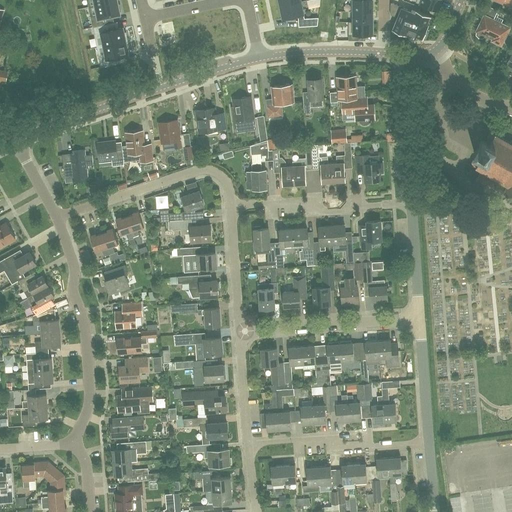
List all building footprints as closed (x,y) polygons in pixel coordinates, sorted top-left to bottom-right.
[(353,0),(353,12),(357,12),(368,12),(372,12),(372,0),(353,0)] [(416,0),(415,2),(435,10),(436,11),(440,0),(416,0)] [(118,5),(117,1),(95,6),(97,15),(90,17),(93,27),(104,25),(103,18),(120,14),(120,12),(122,12),(120,5),(118,5)] [(297,16),(303,14),(301,2),(280,6),(283,19),(297,16)] [(375,29),(383,29),(382,4),(374,4),(375,29)] [(397,17),(392,29),(393,30),(392,32),(400,35),(401,33),(406,35),(407,32),(423,39),(423,38),(425,39),(428,31),(426,30),(428,25),(427,24),(430,16),(412,8),(411,11),(402,7),(401,7),(399,12),(397,17)] [(510,28),(493,20),(498,11),(489,7),(477,31),(476,35),(479,38),(483,39),(486,36),(493,39),(492,41),(501,45),(510,28)] [(368,22),(372,22),(372,12),(368,12),(357,12),(353,12),(353,22),(357,22),(368,22)] [(299,27),(317,26),(318,18),(304,19),(298,19),(299,27)] [(349,40),(360,40),(360,34),(365,34),(372,34),(372,22),(368,22),(357,22),(353,22),(353,34),(348,34),(348,40),(349,40)] [(102,36),(104,46),(128,41),(126,33),(124,33),(123,28),(109,31),(108,24),(104,25),(93,27),(95,38),(102,36)] [(129,49),(128,41),(104,46),(106,55),(99,57),(101,67),(116,64),(115,57),(129,54),(127,49),(129,49)] [(338,88),(338,92),(330,92),(331,102),(339,102),(342,102),(342,100),(357,98),(364,98),(363,86),(357,87),(356,76),(355,76),(354,75),(349,75),(348,77),(337,77),(338,88)] [(310,101),(304,102),(305,114),(312,114),(311,107),(324,106),(322,79),(309,80),(310,101)] [(285,85),(272,87),(273,101),(267,102),(269,113),(282,112),(281,103),(294,102),(293,85),(291,85),(290,83),(286,84),(285,85)] [(237,121),(254,118),(252,105),(250,105),(249,97),(233,99),(237,121)] [(368,105),(367,98),(364,98),(357,98),(342,100),(342,102),(343,107),(346,107),(346,114),(356,113),(356,120),(359,120),(360,122),(362,124),(364,125),(367,125),(369,124),(371,122),(371,119),(375,119),(374,105),(368,105)] [(200,133),(205,132),(206,135),(218,133),(217,130),(225,129),(223,113),(216,114),(215,108),(197,111),(200,133)] [(257,117),(259,131),(266,130),(264,116),(257,117)] [(182,148),(180,134),(180,133),(179,133),(177,120),(160,123),(163,143),(174,142),(175,148),(182,148)] [(130,164),(129,154),(140,153),(141,162),(153,160),(151,145),(144,145),(143,131),(127,133),(129,152),(123,152),(124,165),(130,164)] [(332,143),(347,142),(346,131),(332,132),(332,143)] [(511,141),(510,141),(509,142),(501,138),(502,136),(501,137),(492,132),(489,133),(487,136),(488,139),(487,142),(482,139),(474,153),(478,156),(477,159),(474,159),(472,162),(473,165),(481,170),(480,172),(481,172),(473,184),(500,200),(504,191),(505,192),(505,190),(511,194),(511,141)] [(269,141),(271,150),(282,148),(280,138),(269,141)] [(275,169),(274,150),(269,151),(268,140),(259,142),(260,151),(261,151),(262,162),(274,161),(274,169),(275,169)] [(124,165),(123,152),(123,151),(117,151),(116,141),(98,143),(100,161),(112,159),(112,166),(124,165)] [(232,150),(231,143),(221,145),(222,152),(232,150)] [(186,161),(193,160),(191,146),(184,147),(186,161)] [(285,161),(280,162),(280,155),(282,155),(281,149),(280,149),(274,150),(275,169),(282,169),(283,185),(295,185),(294,166),(293,166),(285,166),(285,161)] [(65,178),(72,177),(73,179),(75,179),(75,182),(88,180),(87,168),(89,168),(88,166),(93,165),(92,155),(85,156),(85,150),(72,151),(73,160),(70,161),(71,163),(63,164),(65,178)] [(234,156),(232,150),(222,153),(224,159),(234,156)] [(380,173),(383,172),(383,163),(370,164),(370,155),(357,156),(358,172),(365,172),(366,182),(373,181),(373,183),(379,183),(379,181),(380,181),(380,173)] [(345,170),(345,158),(337,158),(338,164),(333,164),(334,183),(346,182),(345,170)] [(328,160),(321,160),(321,170),(322,183),(334,183),(333,164),(328,164),(328,160)] [(306,171),(306,161),(298,161),(299,166),(294,166),(295,185),(307,184),(306,171)] [(253,189),(268,188),(267,170),(259,170),(259,163),(252,164),(253,171),(252,171),(252,172),(247,172),(248,182),(247,182),(247,189),(253,189)] [(185,212),(205,205),(200,191),(180,198),(185,212)] [(144,227),(143,224),(139,211),(133,213),(134,215),(128,217),(130,224),(135,238),(140,236),(138,229),(144,227)] [(135,238),(130,224),(128,217),(122,219),(121,217),(116,219),(121,235),(127,233),(129,240),(135,238)] [(186,227),(186,224),(185,220),(184,220),(170,221),(169,221),(169,230),(181,229),(182,235),(191,234),(192,242),(212,241),(211,225),(186,227)] [(382,240),(381,224),(381,220),(367,221),(367,224),(359,225),(359,236),(361,236),(362,249),(371,249),(371,241),(382,240)] [(7,223),(0,227),(0,247),(16,239),(7,223)] [(332,226),(333,244),(342,243),(342,249),(347,249),(346,243),(347,243),(345,225),(332,226)] [(260,261),(260,270),(277,268),(275,243),(275,247),(270,247),(269,229),(260,229),(260,226),(254,227),(256,248),(269,248),(269,261),(260,261)] [(326,244),(333,244),(332,226),(319,227),(321,245),(321,251),(326,250),(326,244)] [(102,233),(109,255),(115,253),(112,246),(118,244),(113,228),(107,230),(108,232),(102,233)] [(308,228),(294,229),(295,247),(302,246),(302,251),(306,251),(307,266),(316,265),(315,253),(314,241),(309,242),(308,228)] [(287,247),(295,247),(294,229),(280,230),(281,242),(275,243),(277,268),(284,268),(284,257),(288,256),(287,247)] [(104,257),(109,255),(102,233),(96,235),(96,234),(90,236),(96,252),(102,250),(104,257)] [(152,253),(159,252),(158,244),(151,245),(152,253)] [(193,254),(193,248),(177,249),(177,256),(191,255),(191,262),(198,261),(198,269),(216,267),(215,253),(193,254)] [(24,255),(21,250),(0,261),(0,273),(10,267),(15,276),(36,264),(30,252),(24,255)] [(316,265),(322,265),(324,265),(323,252),(315,253),(316,265)] [(373,281),(371,261),(362,261),(362,262),(363,279),(363,282),(373,281)] [(356,279),(363,279),(362,262),(355,262),(356,279)] [(326,265),(324,265),(322,265),(323,282),(328,282),(328,287),(329,287),(329,289),(335,289),(333,264),(326,265)] [(125,274),(128,273),(125,266),(106,273),(108,279),(105,280),(110,294),(129,287),(125,274)] [(28,297),(34,294),(49,285),(43,275),(31,282),(27,276),(18,281),(24,292),(28,297)] [(200,289),(200,297),(218,296),(218,289),(220,289),(220,282),(217,282),(217,281),(211,281),(199,282),(199,275),(177,277),(177,282),(178,284),(182,284),(188,283),(189,289),(200,289)] [(305,276),(294,277),(292,277),(293,287),(293,292),(282,293),(283,307),(299,306),(299,299),(307,299),(307,287),(306,287),(305,276)] [(354,286),(354,280),(341,281),(340,282),(340,288),(341,288),(342,303),(358,302),(357,286),(354,286)] [(371,301),(387,300),(386,280),(376,281),(377,287),(370,287),(371,301)] [(323,282),(321,283),(322,288),(313,288),(314,305),(330,304),(329,289),(329,287),(328,287),(328,282),(323,282)] [(259,284),(259,289),(260,309),(274,308),(273,298),(273,293),(273,283),(259,284)] [(55,296),(49,285),(34,294),(28,297),(37,314),(46,309),(43,303),(55,296)] [(122,304),(123,311),(116,312),(117,328),(137,327),(136,316),(142,315),(141,303),(122,304)] [(205,315),(205,318),(204,319),(202,321),(202,323),(204,325),(205,325),(206,325),(206,327),(220,326),(219,308),(205,309),(197,310),(197,303),(170,305),(171,312),(179,311),(179,314),(197,313),(197,315),(205,315)] [(42,334),(60,332),(59,319),(46,320),(46,312),(33,315),(34,326),(41,326),(42,334)] [(157,337),(160,336),(159,330),(156,330),(142,331),(143,338),(141,338),(141,337),(118,339),(119,353),(142,352),(141,344),(147,343),(147,338),(157,337)] [(60,332),(42,334),(43,341),(35,342),(36,353),(49,352),(48,346),(61,345),(60,332)] [(203,339),(197,340),(197,333),(174,335),(175,346),(195,344),(195,348),(204,347),(205,355),(222,354),(221,338),(203,339)] [(378,341),(379,364),(386,363),(386,367),(398,367),(397,343),(390,344),(390,340),(378,341)] [(340,344),(339,344),(341,367),(341,362),(348,361),(348,363),(360,362),(358,342),(352,342),(352,343),(351,343),(351,341),(340,342),(340,344)] [(367,365),(379,364),(378,341),(365,342),(366,360),(366,365),(367,365)] [(341,367),(339,344),(339,342),(328,343),(328,345),(327,345),(328,357),(321,357),(323,386),(329,386),(331,386),(330,371),(336,371),(335,368),(341,367)] [(323,386),(321,357),(315,358),(314,346),(301,347),(303,364),(303,368),(315,368),(316,383),(312,383),(311,384),(311,387),(320,387),(322,386),(323,386)] [(290,365),(303,364),(301,347),(289,348),(290,365)] [(284,375),(284,367),(278,367),(276,349),(261,350),(263,368),(271,367),(272,371),(278,370),(279,390),(286,389),(284,375)] [(28,372),(53,370),(52,358),(39,359),(39,353),(26,354),(28,372)] [(139,372),(148,372),(147,357),(125,359),(125,366),(120,367),(121,382),(140,380),(139,372)] [(6,374),(15,374),(15,359),(3,359),(3,367),(6,367),(6,374)] [(194,373),(205,373),(206,381),(224,380),(224,379),(226,379),(225,372),(223,372),(223,366),(223,365),(216,365),(205,366),(205,367),(201,367),(200,360),(196,361),(184,361),(184,368),(194,367),(194,373)] [(28,372),(28,379),(29,390),(41,389),(41,383),(54,382),(53,370),(28,372)] [(360,370),(361,383),(368,383),(368,370),(360,370)] [(381,382),(382,396),(384,422),(397,422),(395,404),(389,404),(388,388),(390,388),(389,381),(381,382)] [(357,384),(359,402),(353,402),(352,395),(347,396),(348,403),(349,420),(361,420),(360,406),(366,406),(364,383),(357,384)] [(378,405),(372,405),(370,383),(364,383),(366,406),(371,405),(372,423),(384,422),(382,396),(377,396),(378,405)] [(322,386),(324,405),(312,406),(314,424),(314,426),(321,425),(321,423),(326,423),(325,412),(331,412),(329,394),(329,386),(323,386),(322,386)] [(122,390),(122,396),(118,396),(119,411),(140,410),(139,401),(152,401),(152,388),(122,390)] [(23,408),(47,406),(46,394),(36,395),(36,389),(23,390),(24,401),(23,403),(23,408)] [(206,413),(226,411),(225,397),(217,397),(216,391),(183,394),(184,405),(206,403),(206,413)] [(337,421),(349,420),(348,403),(347,396),(347,394),(342,395),(343,403),(336,403),(337,421)] [(278,412),(279,430),(291,429),(291,422),(290,411),(283,412),(282,396),(277,397),(277,398),(278,412)] [(47,406),(23,408),(29,408),(30,415),(23,415),(23,425),(36,425),(35,419),(48,418),(47,406)] [(302,424),(314,424),(312,406),(300,407),(302,424)] [(273,413),(266,413),(267,428),(267,431),(279,430),(278,412),(273,413)] [(112,418),(113,424),(111,424),(112,437),(128,436),(128,430),(144,428),(143,415),(112,418)] [(196,426),(196,418),(176,419),(177,427),(184,426),(184,427),(196,426)] [(200,424),(200,425),(200,431),(208,431),(209,438),(228,437),(227,423),(200,424)] [(497,486),(511,483),(511,436),(447,445),(449,463),(453,452),(472,449),(473,455),(470,455),(466,453),(458,454),(458,459),(474,457),(469,471),(471,480),(470,481),(475,483),(479,471),(481,483),(487,482),(486,477),(487,477),(497,480),(497,486)] [(147,453),(147,450),(152,449),(151,441),(128,443),(129,449),(113,450),(114,463),(131,462),(131,454),(147,453)] [(204,451),(204,445),(187,446),(187,453),(204,452),(204,458),(209,458),(209,466),(229,465),(228,450),(204,451)] [(377,477),(389,476),(388,458),(376,459),(377,477)] [(389,476),(390,484),(395,484),(395,476),(402,475),(401,461),(401,458),(388,458),(389,476)] [(49,477),(56,468),(48,461),(34,462),(35,476),(47,476),(49,477)] [(36,479),(35,476),(34,462),(28,463),(29,465),(22,465),(24,487),(30,487),(29,480),(36,479)] [(159,473),(148,473),(148,468),(132,470),(131,462),(114,463),(114,476),(130,475),(131,482),(149,480),(160,479),(159,473)] [(353,465),(355,483),(367,482),(366,464),(353,465)] [(283,466),(284,484),(296,483),(295,465),(283,466)] [(343,484),(355,483),(353,465),(341,466),(343,484)] [(272,484),(284,484),(283,466),(270,467),(272,484)] [(318,467),(320,485),(332,484),(330,466),(318,467)] [(6,467),(0,467),(0,497),(13,497),(14,497),(13,482),(7,483),(6,473),(6,467)] [(320,485),(318,467),(306,468),(307,486),(320,485)] [(51,490),(65,489),(64,475),(56,468),(49,477),(50,478),(51,490)] [(454,476),(460,474),(458,468),(452,470),(454,476)] [(204,492),(212,491),(231,490),(230,477),(212,478),(212,477),(209,477),(209,471),(194,472),(194,479),(203,478),(204,492)] [(373,492),(373,494),(374,501),(374,502),(381,501),(380,479),(373,479),(373,492)] [(119,494),(116,494),(116,511),(132,511),(132,501),(134,501),(133,495),(143,494),(142,485),(133,486),(133,485),(119,486),(119,494)] [(337,486),(337,490),(338,508),(345,507),(345,503),(346,503),(345,486),(337,486)] [(42,503),(64,501),(64,495),(66,495),(65,489),(51,490),(48,490),(49,497),(42,497),(42,503)] [(231,490),(212,491),(213,504),(232,503),(231,490)] [(26,497),(15,498),(16,508),(27,507),(26,497)] [(64,501),(42,503),(42,508),(50,508),(50,511),(66,511),(67,507),(65,507),(64,501)]
